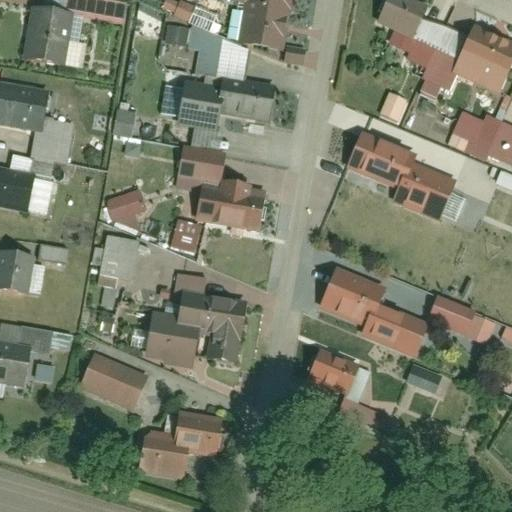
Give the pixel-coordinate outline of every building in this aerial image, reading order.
[(119,0),(59,0),(59,12),(119,15),(119,0)] [(229,0),(228,9),(236,11),(231,45),(273,51),(278,16),(287,18),(289,0),(229,0)] [(382,0),(371,32),(411,45),(421,13),(382,0)] [(18,11),(13,64),(60,68),(65,15),(18,11)] [(457,40),(421,27),(413,50),(449,63),(457,40)] [(511,60),(465,40),(448,78),(496,99),(511,60)] [(225,86),(219,122),(265,130),(271,94),(225,86)] [(0,89),(0,132),(35,141),(46,102),(0,89)] [(173,97),(168,132),(213,138),(218,102),(173,97)] [(387,100),(375,124),(396,135),(409,111),(387,100)] [(36,165),(63,172),(73,131),(45,124),(36,165)] [(511,133),(499,128),(485,160),(511,171),(511,133)] [(356,143),(343,177),(391,194),(387,205),(434,224),(447,192),(403,175),(407,162),(356,143)] [(174,155),(169,180),(219,190),(224,165),(174,155)] [(24,216),(41,221),(52,185),(35,179),(33,186),(0,175),(0,213),(22,221),(24,216)] [(199,190),(191,224),(253,238),(261,204),(199,190)] [(101,204),(107,226),(144,216),(138,193),(101,204)] [(104,242),(95,282),(124,288),(132,248),(104,242)] [(38,247),(35,267),(74,273),(77,254),(38,247)] [(0,256),(0,299),(20,302),(25,260),(0,256)] [(401,262),(390,291),(441,311),(452,282),(401,262)] [(328,273),(312,313),(354,329),(350,340),(410,363),(424,328),(373,308),(379,293),(328,273)] [(145,333),(143,366),(194,370),(196,344),(205,345),(203,368),(226,370),(228,347),(236,347),(240,302),(200,299),(201,281),(174,279),(173,297),(170,297),(167,335),(145,333)] [(474,321),(459,351),(482,362),(496,333),(474,321)] [(0,357),(0,393),(17,397),(24,362),(0,357)] [(309,360),(298,388),(340,404),(351,376),(309,360)] [(89,364),(75,396),(125,418),(140,386),(89,364)] [(177,481),(178,460),(212,461),(212,421),(166,420),(165,456),(135,455),(134,480),(177,481)]
